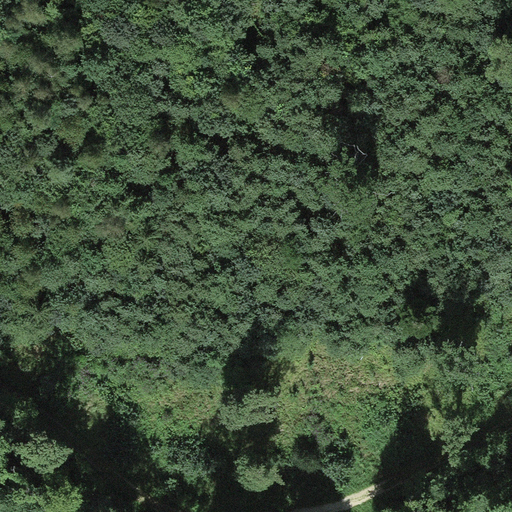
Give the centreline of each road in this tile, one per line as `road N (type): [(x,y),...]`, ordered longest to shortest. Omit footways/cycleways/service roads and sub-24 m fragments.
road 1 (track): [(160,511),(131,497),(0,386)]
road 2 (track): [(511,428),(325,511)]
